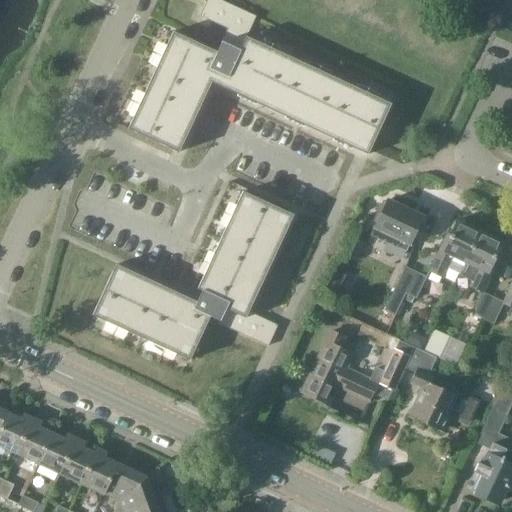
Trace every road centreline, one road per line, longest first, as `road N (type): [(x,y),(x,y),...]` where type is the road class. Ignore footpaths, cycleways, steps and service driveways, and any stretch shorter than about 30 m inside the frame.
road 1 (tertiary): [(353,511),(0,344)]
road 2 (residential): [(0,284),(134,0)]
road 3 (residential): [(511,185),(460,160),(511,50)]
